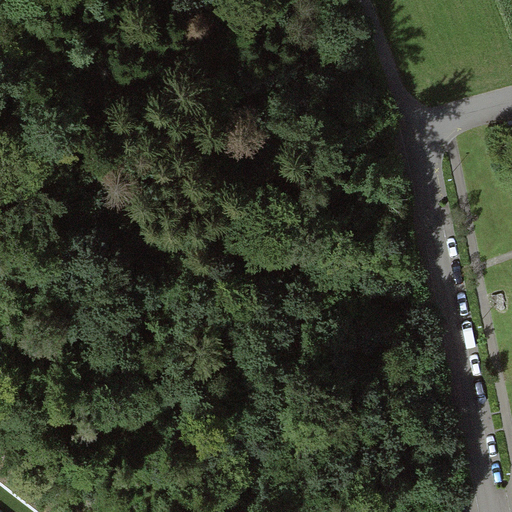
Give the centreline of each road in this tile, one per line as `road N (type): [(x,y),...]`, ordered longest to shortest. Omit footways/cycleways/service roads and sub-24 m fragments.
road 1 (residential): [(493,511),(428,164),(444,125),(511,100)]
road 2 (track): [(431,142),(366,0)]
